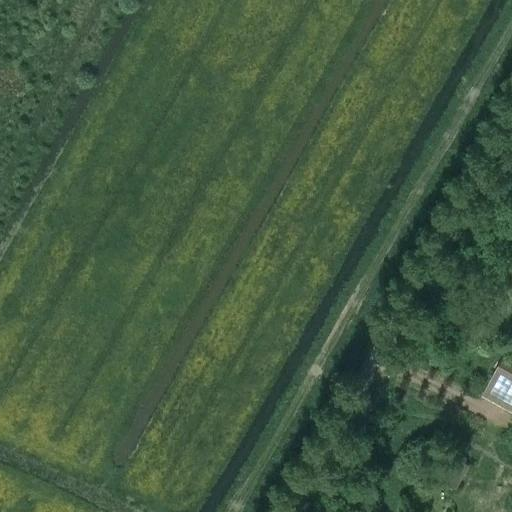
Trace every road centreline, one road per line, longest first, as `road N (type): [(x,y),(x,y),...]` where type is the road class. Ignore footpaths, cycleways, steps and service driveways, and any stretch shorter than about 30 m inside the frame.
road 1 (track): [(237,511),(511,30)]
road 2 (unclassified): [(290,511),(376,361)]
